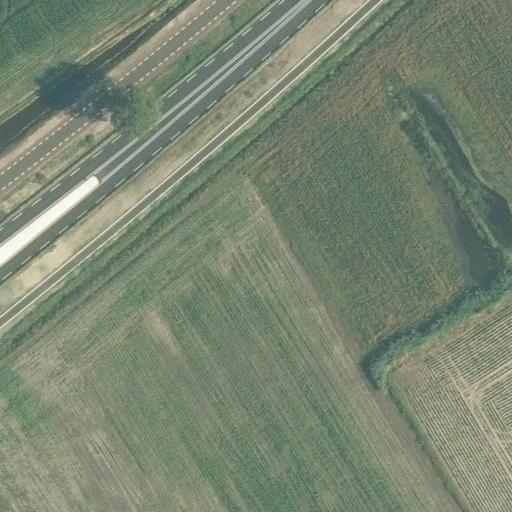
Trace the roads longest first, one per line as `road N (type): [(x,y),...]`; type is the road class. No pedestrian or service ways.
road 1 (primary): [(0,271),(152,151),(238,56)]
road 2 (primary): [(238,56),(0,235)]
road 3 (unclassified): [(230,0),(0,183)]
